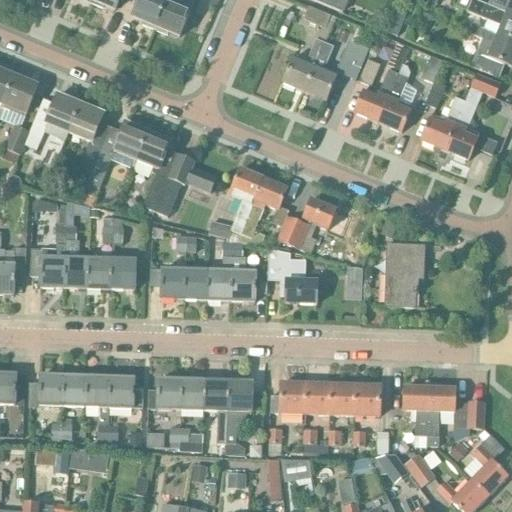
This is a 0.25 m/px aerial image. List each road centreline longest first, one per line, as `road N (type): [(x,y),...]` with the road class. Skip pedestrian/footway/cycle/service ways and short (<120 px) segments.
road 1 (residential): [(0,340),(511,358)]
road 2 (residential): [(510,236),(434,217),(200,119)]
road 3 (residential): [(200,119),(0,36)]
road 4 (residential): [(200,119),(249,0)]
